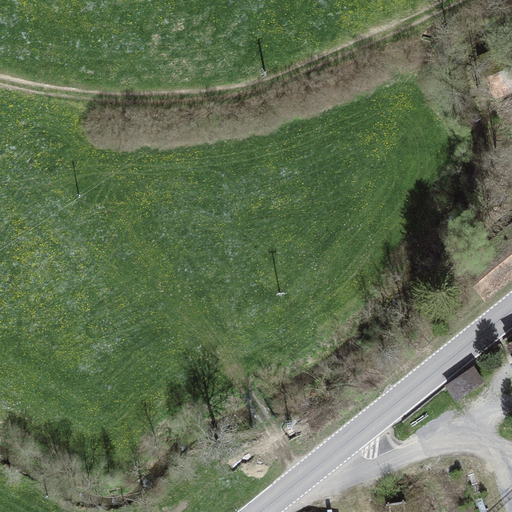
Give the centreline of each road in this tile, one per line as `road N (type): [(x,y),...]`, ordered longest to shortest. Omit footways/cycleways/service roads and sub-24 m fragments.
road 1 (track): [(0,80),(125,98),(227,91),(270,82),(458,0)]
road 2 (secondary): [(257,511),(511,307)]
road 3 (track): [(302,476),(238,374)]
